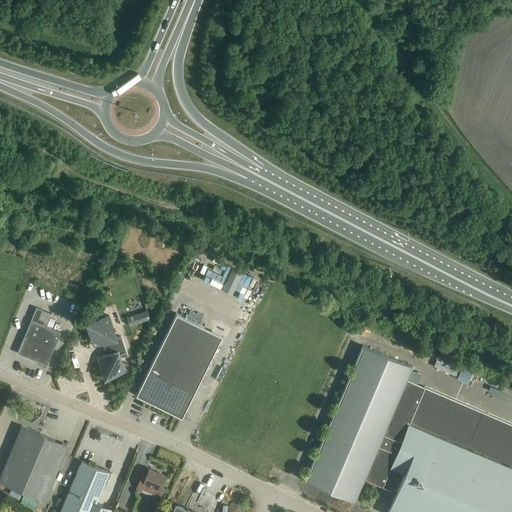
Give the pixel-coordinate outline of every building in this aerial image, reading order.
[(184,257),(182,269),(189,270),(192,258),(184,257)] [(196,263),(192,274),(207,279),(211,268),(196,263)] [(224,289),(228,277),(223,275),(219,288),(224,289)] [(232,293),(230,298),(239,302),(241,298),(232,293)] [(219,322),(227,325),(235,307),(227,303),(219,322)] [(25,335),(17,353),(25,356),(47,365),(61,332),(51,328),(50,327),(49,327),(46,326),(49,318),(51,314),(36,307),(25,335)] [(129,326),(150,319),(147,311),(127,318),(129,326)] [(181,417),(221,335),(176,313),(136,394),(181,417)] [(116,338),(109,316),(86,323),(94,346),(102,343),(106,355),(97,358),(104,378),(125,371),(120,357),(127,355),(121,336),(116,338)] [(511,424),(406,379),(411,367),(363,346),(306,479),(355,500),(364,478),(382,486),(391,466),(405,472),(387,511),(507,511),(511,503),(511,424)] [(468,383),(473,371),(462,367),(457,378),(468,383)] [(8,406),(17,406),(17,396),(8,396),(8,406)] [(0,481),(44,501),(68,445),(21,425),(0,476),(0,481)] [(109,472),(82,461),(60,511),(110,511),(111,509),(97,503),(109,472)] [(161,487),(165,476),(149,469),(145,478),(141,476),(136,490),(141,492),(142,489),(152,493),(151,496),(159,499),(163,488),(161,487)]
